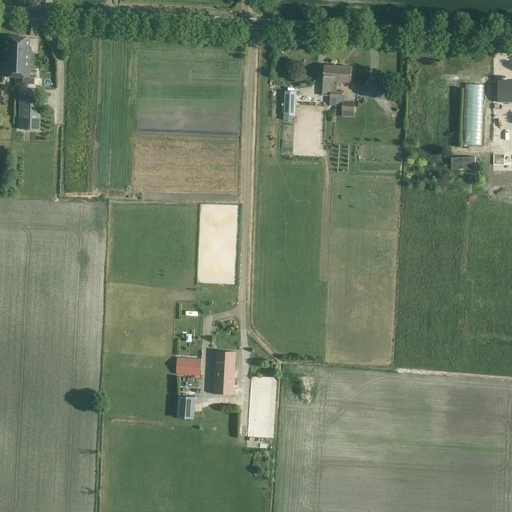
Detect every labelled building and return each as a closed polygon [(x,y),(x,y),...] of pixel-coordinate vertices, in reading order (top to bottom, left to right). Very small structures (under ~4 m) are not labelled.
[(0,77),(14,77),(16,38),(4,37),(4,47),(2,47),(1,67),(0,66),(0,73),(1,74),(0,77)] [(28,38),(16,38),(14,77),(28,78),(29,68),(33,69),(34,60),(29,59),(29,48),(27,48),(28,38)] [(53,61),(53,49),(45,49),(45,61),(53,61)] [(336,99),(336,93),(337,93),(337,87),(338,67),(324,66),(323,82),(331,82),(329,108),(335,108),(336,99)] [(337,87),(341,87),(341,83),(351,83),(352,68),(338,67),(337,87)] [(511,82),(498,82),(497,103),(511,102),(511,82)] [(293,93),(292,105),(302,106),(302,93),(293,93)] [(19,98),(18,130),(39,130),(40,106),(36,106),(36,98),(19,98)] [(342,103),(342,112),(354,112),(355,104),(342,103)] [(335,115),(328,115),(325,115),(325,126),(334,126),(335,115)] [(215,371),(214,371),(212,394),(234,396),(235,372),(236,353),(216,352),(215,371)] [(176,375),(186,375),(186,376),(200,377),(201,360),(187,359),(177,358),(176,375)] [(178,397),(177,418),(194,419),(195,398),(178,397)] [(380,449),(381,424),(307,421),(306,435),(307,435),(306,446),(380,449)]
